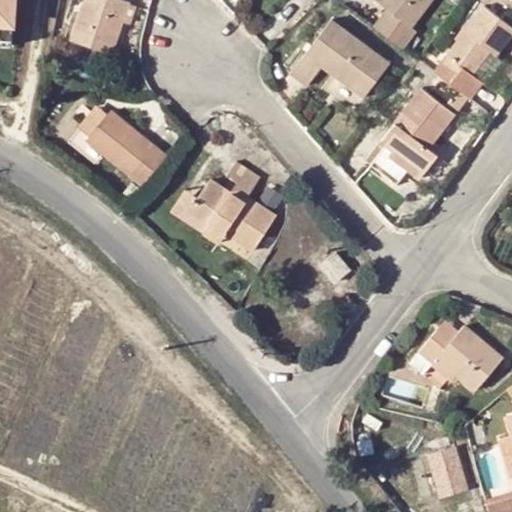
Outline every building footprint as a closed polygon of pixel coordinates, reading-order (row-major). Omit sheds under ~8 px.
[(14,0),(0,0),(0,28),(12,29),(14,0)] [(83,0),(71,39),(112,54),(130,2),(124,0),(83,0)] [(376,0),(387,7),(395,14),(391,19),(383,13),(373,26),(403,48),(416,31),(412,27),(431,0),(376,0)] [(461,91),(471,99),(484,82),(473,74),(491,51),(497,56),(511,35),(511,25),(483,5),(433,71),(439,75),(461,91)] [(391,19),(395,14),(387,7),(383,13),(391,19)] [(390,62),(331,17),(288,73),(306,85),(321,66),(362,98),(390,62)] [(0,36),(12,37),(12,29),(0,28),(0,36)] [(491,51),(473,74),(484,82),(487,85),(504,62),(497,56),(491,51)] [(427,91),(449,107),(461,91),(439,75),(427,91)] [(456,113),(449,107),(427,91),(421,87),(380,142),(384,145),(369,163),(395,183),(406,168),(421,180),(434,162),(440,154),(430,147),(456,113)] [(77,130),(79,131),(85,137),(105,115),(97,107),(77,130)] [(85,137),(79,131),(67,145),(94,169),(106,155),(143,188),(167,159),(110,109),(105,115),(85,137)] [(229,193),(244,202),(247,198),(259,179),(236,162),(227,175),(236,182),(229,193)] [(275,217),(247,198),(244,202),(229,193),(210,180),(197,198),(186,214),(222,238),(226,233),(252,251),(275,217)] [(218,244),(222,238),(186,214),(197,198),(185,189),(170,211),(218,244)] [(349,269),(335,251),(318,265),(333,282),(349,269)] [(439,328),(452,339),(460,331),(446,319),(439,328)] [(423,377),(433,365),(431,363),(436,357),(456,374),(474,390),(505,357),(465,324),(460,331),(452,339),(439,328),(408,363),(423,377)] [(436,357),(431,363),(433,365),(450,380),(456,374),(436,357)] [(511,415),(506,417),(511,435),(500,439),(506,462),(511,459),(511,415)] [(461,444),(429,451),(439,496),(471,488),(461,444)] [(511,511),(511,495),(486,502),(489,511),(511,511)]
